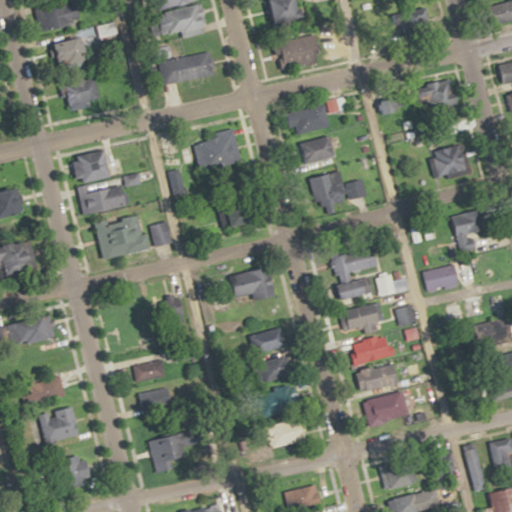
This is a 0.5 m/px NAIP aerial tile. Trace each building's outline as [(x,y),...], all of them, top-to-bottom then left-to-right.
[(39,31),(83,22),(78,0),(60,0),(34,5),(39,31)] [(163,34),(180,31),(181,37),(206,33),(200,0),(170,0),(171,1),(168,2),(169,10),(159,12),(163,34)] [(310,0),(272,0),(272,26),(294,26),(294,18),(310,18),(310,0)] [(511,0),(492,0),(492,20),(511,19),(511,0)] [(313,35),(277,44),(284,70),(319,60),(313,35)] [(87,38),(55,41),(57,65),(89,62),(87,38)] [(210,51),(158,62),(163,85),(215,74),(210,51)] [(511,61),(499,64),(502,84),(511,82),(511,61)] [(99,107),(96,80),(66,84),(69,111),(99,107)] [(330,126),(324,103),(286,113),(292,136),(330,126)] [(194,146),(202,173),(245,160),(237,133),(194,146)] [(335,162),(330,136),(295,143),(300,169),(335,162)] [(466,168),(452,142),(429,155),(443,180),(466,168)] [(111,178),(107,147),(73,152),(77,183),(111,178)] [(185,192),(178,169),(166,173),(173,196),(185,192)] [(335,200),(330,174),(308,179),(314,205),(335,200)] [(122,182),(77,191),(82,215),(126,206),(122,182)] [(227,208),(232,227),(256,221),(252,202),(227,208)] [(95,219),(99,254),(145,249),(142,214),(95,219)] [(460,251),(492,246),(488,219),(455,225),(460,251)] [(154,246),(170,243),(166,222),(150,225),(154,246)] [(0,243),(0,273),(34,273),(34,244),(0,243)] [(369,295),(366,278),(350,281),(348,271),(378,265),(375,250),(332,258),(341,300),(369,295)] [(422,272),(427,291),(460,282),(455,264),(422,272)] [(277,296),(273,268),(233,274),(237,302),(277,296)] [(393,282),(391,274),(373,279),(379,297),(407,289),(404,279),(393,282)] [(376,304),(340,311),(344,331),(365,327),(366,333),(381,330),(376,304)] [(398,327),(415,323),(411,305),(394,310),(398,327)] [(11,347),(55,339),(51,316),(7,323),(11,347)] [(286,345),(282,327),(253,334),(258,352),(286,345)] [(405,330),(407,339),(413,338),(411,329),(405,330)] [(392,355),(386,335),(349,345),(354,365),(392,355)] [(132,380),(164,378),(163,362),(131,363),(132,380)] [(361,392),(398,384),(394,364),(357,371),(361,392)] [(65,395),(60,376),(22,385),(26,405),(65,395)] [(145,393),(146,406),(164,404),(163,391),(145,393)] [(53,413),(59,439),(77,435),(71,409),(53,413)] [(154,472),(173,468),(171,460),(187,458),(185,447),(193,446),(191,434),(149,442),(154,472)] [(72,458),(79,484),(89,481),(82,456),(72,458)] [(412,461),(381,465),(384,489),(416,485),(412,461)] [(285,511),(286,511),(320,503),(315,483),(280,493),(285,511)] [(396,511),(418,511),(422,511),(416,492),(393,499),(396,511)] [(511,511),(511,492),(476,500),(478,511),(511,511)] [(181,511),(222,511),(221,503),(181,511)]
